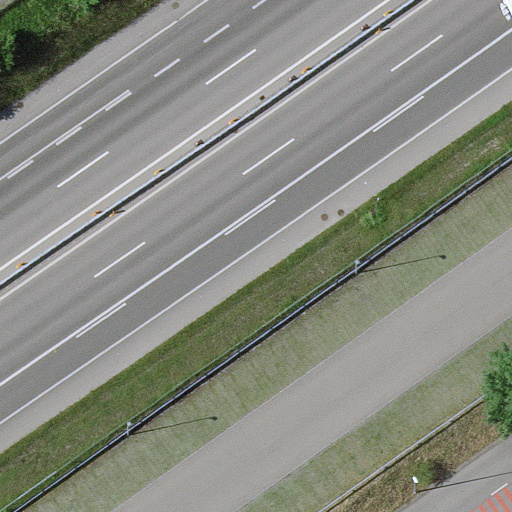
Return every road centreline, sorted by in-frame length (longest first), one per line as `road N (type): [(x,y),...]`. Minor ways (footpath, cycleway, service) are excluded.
road 1 (motorway): [(0,341),(491,0)]
road 2 (motorway): [(325,0),(0,224)]
